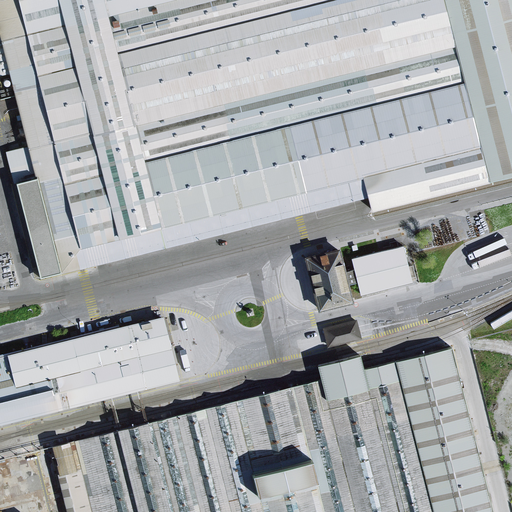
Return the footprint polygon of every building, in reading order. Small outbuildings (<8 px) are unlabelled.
[(511,0),(0,0),(0,75),(12,72),(19,101),(0,105),(0,123),(19,119),(26,148),(6,153),(37,278),(367,196),(368,202),(371,211),(511,176),(511,0)] [(399,248),(350,261),(352,272),(345,274),(339,250),(303,259),(317,315),(353,306),(348,286),(356,284),(359,298),(408,285),(399,248)] [(0,359),(0,423),(177,379),(162,318),(0,359)] [(355,320),(322,329),(327,349),(360,340),(355,320)] [(488,511),(447,349),(362,370),(358,355),(315,366),(319,381),(51,447),(66,511),(488,511)]
